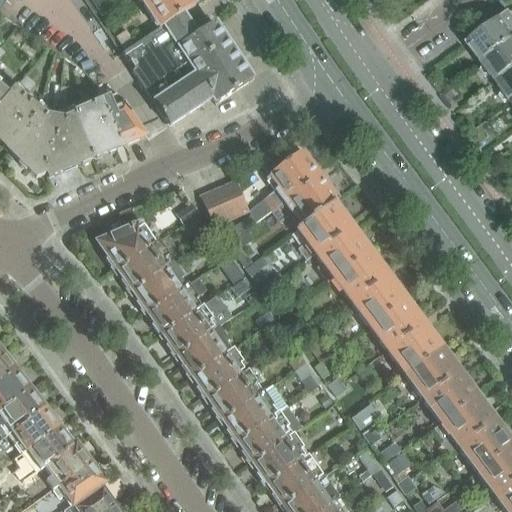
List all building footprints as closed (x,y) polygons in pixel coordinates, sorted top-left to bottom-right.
[(111,10),(104,0),(95,0),(91,3),(100,17),(111,10)] [(195,8),(189,0),(137,0),(159,32),(162,30),(181,17),(195,8)] [(511,16),(510,14),(468,45),(483,66),(511,43),(511,16)] [(252,83),(214,26),(195,38),(181,17),(162,30),(159,32),(136,47),(125,54),(120,57),(168,129),(210,101),(215,107),(252,83)] [(125,54),(136,47),(127,34),(117,41),(125,54)] [(497,85),(511,73),(511,43),(483,66),(484,68),(481,72),(485,78),(491,77),(497,85)] [(511,73),(497,85),(503,93),(501,98),(505,104),(510,102),(511,104),(511,103),(511,73)] [(13,89),(0,77),(0,106),(8,97),(7,96),(13,89)] [(42,99),(48,81),(45,78),(32,92),(42,99)] [(64,110),(66,91),(61,90),(59,102),(58,110),(64,110)] [(56,122),(44,121),(13,92),(9,97),(8,97),(0,106),(0,146),(35,180),(46,176),(45,173),(56,122)] [(145,139),(120,101),(114,98),(100,104),(120,150),(145,139)] [(120,150),(100,104),(74,116),(72,119),(63,123),(56,122),(45,173),(46,176),(48,180),(120,150)] [(267,183),(270,181),(277,190),(274,193),(273,194),(273,195),(260,204),(264,209),(250,219),(255,225),(255,226),(269,216),(277,227),(289,218),(299,231),(333,205),(338,202),(301,152),(268,177),(269,179),(265,181),(267,183)] [(223,189),(233,212),(245,207),(235,184),(223,189)] [(212,194),(222,217),(233,212),(223,189),(212,194)] [(199,200),(210,222),(222,217),(212,194),(199,200)] [(189,222),(197,217),(190,205),(181,211),(189,222)] [(332,281),(369,254),(333,205),(299,231),(294,235),(303,247),(296,253),(304,264),(314,256),(323,268),(326,266),(334,276),(331,279),(332,281)] [(248,214),(245,207),(233,212),(236,219),(248,214)] [(236,219),(233,212),(222,217),(225,224),(236,219)] [(225,224),(222,217),(210,222),(213,229),(225,224)] [(249,217),(242,222),(248,230),(255,225),(250,219),(249,217)] [(242,222),(235,228),(240,236),(245,232),(248,230),(242,222)] [(143,238),(146,236),(140,226),(98,244),(97,247),(107,262),(106,264),(110,270),(114,271),(115,273),(150,248),(143,238)] [(212,236),(206,228),(194,236),(200,245),(212,236)] [(235,228),(228,233),(233,241),(235,239),(236,239),(240,236),(235,228)] [(240,236),(236,239),(242,248),(252,242),(245,232),(240,236)] [(226,246),(233,241),(228,233),(221,238),(226,246)] [(235,239),(233,241),(226,246),(229,251),(239,244),(235,239)] [(239,244),(229,251),(233,256),(242,249),(239,244)] [(166,259),(165,258),(156,245),(150,248),(115,273),(122,284),(122,286),(125,292),(129,292),(131,294),(167,269),(162,262),(166,259)] [(246,254),(242,249),(233,256),(237,261),(246,254)] [(250,259),(246,254),(237,261),(240,266),(250,259)] [(405,302),(387,278),(369,254),(332,281),(334,283),(337,280),(344,291),(341,293),(358,316),(362,314),(370,325),(367,327),(368,329),(405,302)] [(253,264),(250,259),(240,266),(244,271),(253,264)] [(260,260),(243,272),(254,287),(271,275),(260,260)] [(231,262),(220,270),(232,288),(244,280),(243,279),(231,262)] [(176,283),(182,279),(172,266),(167,269),(131,294),(138,304),(138,306),(142,313),(145,314),(146,316),(182,291),(176,283)] [(191,305),(206,294),(196,281),(182,291),(146,316),(153,326),(152,328),(157,335),(160,335),(161,337),(196,312),(191,305)] [(244,281),(229,292),(236,301),(251,290),(244,281)] [(273,288),(273,287),(269,282),(257,290),(262,296),(273,288)] [(266,302),(277,294),(273,288),(262,296),(266,302)] [(441,351),(423,327),(405,302),(368,329),(370,331),(373,329),(381,339),(378,342),(395,365),(398,363),(406,373),(402,376),(404,378),(441,351)] [(224,325),(209,303),(196,312),(161,337),(168,347),(168,349),(172,356),(175,356),(176,358),(217,330),(224,325)] [(268,317),(255,325),(260,334),(273,325),(268,317)] [(221,347),(227,344),(217,330),(176,358),(183,368),(182,371),(188,378),(190,378),(191,380),(227,355),(221,347)] [(308,337),(307,336),(304,331),(292,339),(297,345),(308,337)] [(300,350),(312,342),(308,337),(297,345),(300,350)] [(236,369),(242,365),(232,351),(227,355),(191,380),(198,390),(197,392),(202,399),(205,400),(207,401),(242,377),(236,369)] [(477,399),(458,375),(441,351),(404,378),(405,380),(409,377),(417,388),(413,391),(430,413),(433,411),(441,422),(438,424),(439,426),(477,399)] [(0,384),(15,374),(15,373),(1,355),(0,355),(0,384)] [(303,364),(298,357),(287,365),(292,372),(303,364)] [(307,395),(319,386),(305,366),(293,375),(307,395)] [(251,390),(256,386),(247,373),(242,377),(207,401),(213,411),(213,414),(218,421),(220,421),(221,423),(257,398),(251,390)] [(0,413),(30,393),(16,375),(15,374),(0,384),(0,413)] [(331,394),(342,386),(338,381),(328,388),(331,394)] [(347,393),(342,386),(331,394),(336,400),(347,393)] [(236,444),(286,410),(271,388),(257,398),(221,423),(228,433),(227,435),(232,442),(235,442),(236,444)] [(7,438),(13,434),(45,412),(30,393),(0,413),(0,417),(5,425),(0,429),(7,438)] [(324,410),(330,406),(325,398),(319,403),(324,410)] [(439,426),(433,431),(443,444),(439,446),(448,458),(457,451),(466,462),(469,459),(477,470),(474,473),(475,475),(511,448),(511,447),(477,399),(439,426)] [(351,422),(360,433),(378,419),(370,408),(351,422)] [(298,433),(301,431),(286,410),(236,444),(243,454),(242,457),(247,463),(251,465),(252,466),(298,434),(298,433)] [(21,456),(58,430),(45,412),(13,434),(19,442),(14,446),(21,456)] [(377,435),(373,429),(362,437),(366,443),(377,435)] [(45,469),(73,449),(58,430),(21,456),(36,476),(45,469)] [(353,441),(355,440),(350,432),(342,437),(345,441),(353,441)] [(297,456),(308,448),(298,434),(252,466),(259,476),(258,479),(265,489),(302,463),(297,456)] [(370,449),(381,441),(377,435),(366,443),(370,449)] [(90,466),(76,447),(73,449),(45,469),(51,478),(43,484),(50,494),(90,466)] [(511,511),(511,448),(475,475),(477,477),(480,475),(488,485),(485,488),(502,511),(505,508),(508,511),(511,511)] [(367,481),(380,472),(365,451),(354,458),(366,476),(365,477),(367,481)] [(384,466),(394,459),(390,453),(380,461),(384,466)] [(312,477),(318,473),(308,459),(302,463),(265,489),(278,506),(280,507),(282,509),(317,484),(312,477)] [(394,460),(386,466),(394,478),(402,472),(394,460)] [(101,487),(104,485),(90,466),(50,494),(57,503),(64,498),(72,508),(101,487)] [(373,492),(385,484),(379,474),(366,483),(373,492)] [(399,490),(410,482),(408,479),(397,487),(399,490)] [(327,498),(332,494),(323,481),(317,484),(282,509),(284,511),(322,511),(332,505),(327,498)] [(416,490),(412,484),(410,482),(399,490),(405,498),(416,490)] [(108,511),(116,507),(101,487),(72,508),(65,511),(108,511)] [(442,495),(432,490),(421,497),(427,505),(442,495)] [(401,503),(395,493),(385,500),(392,509),(401,503)] [(344,511),(337,502),(332,505),(322,511),(344,511)] [(414,511),(459,511),(462,511),(456,503),(443,511),(439,511),(434,505),(426,511),(420,503),(412,509),(414,511)]
